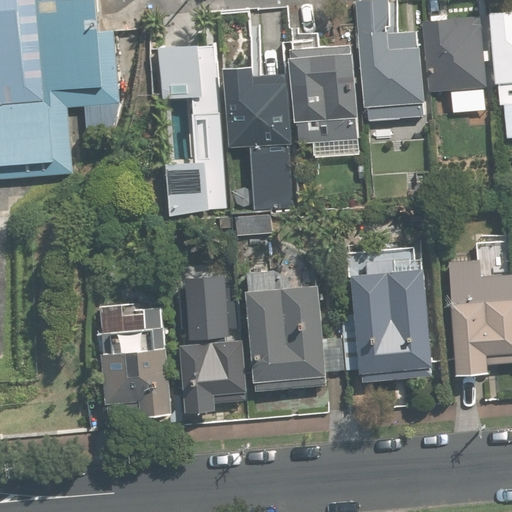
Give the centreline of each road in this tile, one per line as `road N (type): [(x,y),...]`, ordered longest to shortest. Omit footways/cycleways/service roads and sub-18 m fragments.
road 1 (tertiary): [(131,496),(504,464)]
road 2 (tertiary): [(0,485),(131,496)]
